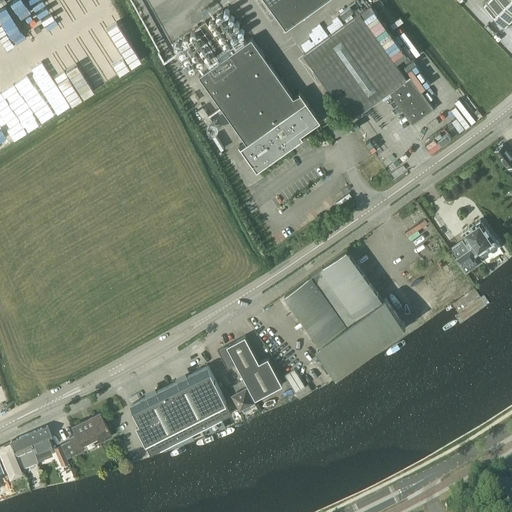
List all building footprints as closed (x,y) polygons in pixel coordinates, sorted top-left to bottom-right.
[(265,0),(286,29),(327,0),(265,0)] [(511,0),(488,0),(483,5),(505,26),(511,19),(511,0)] [(428,99),(410,75),(411,74),(407,68),(403,70),(360,13),(303,54),(350,118),(390,90),(414,122),(434,107),(428,99)] [(211,50),(215,56),(226,48),(206,20),(195,27),(211,49),(211,50)] [(294,96),(252,37),(199,74),(247,142),(241,146),(239,144),(257,170),(303,137),(301,134),(320,120),(299,90),(299,91),(300,93),(294,96)] [(190,95),(195,102),(200,99),(195,92),(190,95)] [(198,110),(208,124),(213,120),(203,106),(198,110)] [(495,149),(508,166),(511,162),(511,155),(503,143),(495,149)] [(461,232),(472,247),(455,258),(465,272),(482,260),(478,256),(488,249),(492,249),(496,247),(496,243),(493,238),(479,219),(461,232)] [(322,356),(321,357),(328,366),(329,365),(335,373),(404,323),(386,297),(382,300),(346,249),(284,294),(321,345),(317,348),(322,356)] [(217,349),(227,368),(236,363),(255,399),(282,384),(267,357),(258,362),(244,335),(217,349)] [(130,404),(139,422),(136,423),(150,453),(231,412),(208,365),(197,370),(137,400),(130,404)] [(295,367),(285,373),(296,390),(305,384),(295,367)] [(229,386),(241,409),(249,405),(250,407),(256,404),(242,379),(229,386)] [(69,440),(61,445),(66,457),(82,449),(80,444),(95,436),(98,441),(111,434),(99,412),(71,426),(75,434),(68,437),(69,440)] [(46,425),(27,433),(37,460),(52,454),(48,445),(54,443),(46,425)] [(11,440),(9,440),(15,454),(18,453),(24,466),(37,460),(27,433),(16,438),(11,440)] [(61,445),(53,448),(61,465),(68,462),(65,457),(66,457),(61,445)] [(11,448),(0,453),(9,473),(20,468),(11,448)] [(490,511),(511,511),(511,488),(509,481),(491,488),(499,508),(490,511)]
